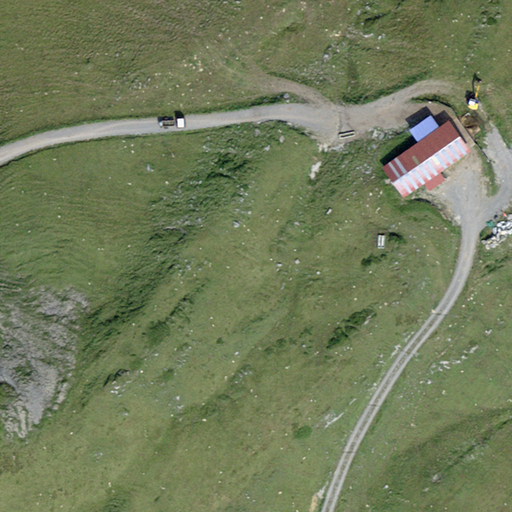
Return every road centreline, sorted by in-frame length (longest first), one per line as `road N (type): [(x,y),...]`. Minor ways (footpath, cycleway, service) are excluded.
road 1 (track): [(470,233),(499,201),(506,173),(484,121),(448,90),(414,94),(397,111),(61,136),(0,156)]
road 2 (track): [(328,511),(375,400),(456,287),(470,233),(472,174)]
